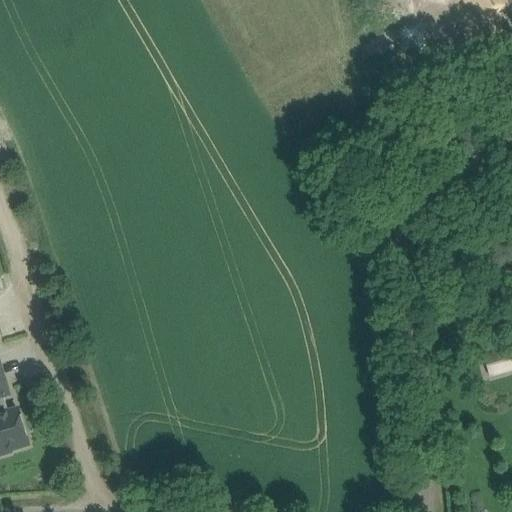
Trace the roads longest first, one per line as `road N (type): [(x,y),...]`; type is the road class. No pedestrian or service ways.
road 1 (residential): [(420,511),(426,413),(412,246),(439,187),(511,127)]
road 2 (track): [(111,511),(0,186)]
